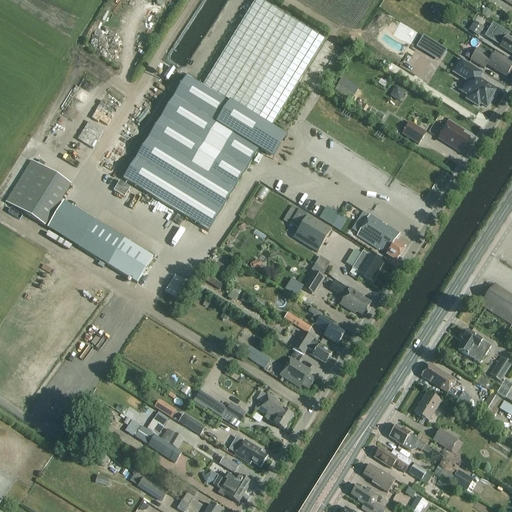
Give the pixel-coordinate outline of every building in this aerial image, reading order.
[(280,137),(271,132),(242,114),(245,109),(298,23),(260,0),(256,0),(202,89),(184,78),(122,179),(207,232),(258,150),(268,156),(280,137)] [(483,11),(482,14),(483,17),(486,18),(489,16),(490,13),(489,10),(486,9),(483,11)] [(445,19),(440,23),(444,28),(449,24),(445,19)] [(479,38),(484,30),(474,24),(469,32),(479,38)] [(140,38),(144,31),(135,26),(131,33),(140,38)] [(511,40),(507,37),(507,36),(500,31),(494,39),(502,44),(508,48),(506,51),(511,54),(511,40)] [(423,38),(417,48),(422,51),(428,41),(423,38)] [(489,57),(477,50),(470,60),(484,69),(486,66),(505,78),(511,67),(511,66),(506,63),(507,61),(499,57),(498,58),(493,55),(492,56),(491,55),(489,57)] [(478,103),(486,109),(497,91),(478,80),(481,75),(460,61),(452,74),(467,83),(461,93),(469,98),(467,101),(476,106),(478,103)] [(341,80),(335,91),(350,101),(357,90),(341,80)] [(383,118),(371,111),(368,116),(379,123),(383,118)] [(418,145),(426,133),(410,123),(402,135),(418,145)] [(460,153),(469,139),(460,134),(462,131),(449,123),(438,140),(460,153)] [(63,146),(69,136),(63,132),(57,143),(63,146)] [(61,158),(64,153),(56,148),(53,153),(61,158)] [(8,204),(46,228),(72,187),(33,163),(8,204)] [(130,188),(120,181),(113,191),(124,198),(130,188)] [(49,226),(47,229),(53,232),(78,248),(81,243),(90,229),(94,222),(69,206),(63,203),(59,210),(51,222),(49,226)] [(274,209),(268,227),(284,232),(289,215),(274,209)] [(142,222),(145,213),(137,210),(133,219),(142,222)] [(318,253),(331,231),(299,211),(290,225),(298,230),(293,238),(318,253)] [(339,230),(347,219),(338,214),(331,225),(339,230)] [(144,222),(155,229),(159,223),(148,215),(144,222)] [(397,262),(405,248),(395,242),(399,235),(370,216),(357,236),(379,250),(387,254),(386,255),(397,262)] [(78,248),(137,284),(153,258),(94,222),(90,229),(81,243),(78,248)] [(363,253),(354,268),(352,270),(372,283),(383,265),(363,253)] [(258,261),(250,265),(253,272),(261,268),(258,261)] [(316,297),(326,281),(322,278),(325,273),(314,267),(311,272),(314,273),(304,290),(316,297)] [(220,291),(224,283),(209,274),(204,281),(220,291)] [(179,301),(188,284),(175,277),(165,293),(179,301)] [(300,306),(308,299),(298,289),(303,285),(296,278),(284,290),(300,306)] [(233,290),(229,287),(225,285),(220,291),(229,296),(233,290)] [(511,325),(511,296),(494,285),(481,306),(511,325)] [(362,316),(370,305),(360,299),(362,297),(350,289),(340,305),(352,313),(353,311),(362,316)] [(465,310),(497,330),(503,321),(471,301),(465,310)] [(300,321),(289,314),(285,320),(296,327),(300,321)] [(315,324),(321,328),(327,331),(324,337),(337,345),(344,333),(332,326),(332,324),(320,317),(315,324)] [(310,335),(316,328),(308,320),(302,328),(310,335)] [(279,343),(281,332),(272,330),(269,341),(279,343)] [(480,366),(491,347),(466,332),(463,333),(460,337),(461,340),(464,342),(458,352),(480,366)] [(318,347),(311,342),(313,340),(302,333),(292,349),(304,356),(308,350),(314,353),(312,357),(315,358),(314,359),(318,360),(325,365),(331,355),(324,351),(321,348),(318,346),(318,347)] [(249,347),(243,356),(265,370),(271,361),(249,347)] [(501,384),(511,366),(511,364),(501,358),(490,377),(501,384)] [(301,387),(308,391),(315,381),(308,376),(310,372),(290,359),(279,376),(283,379),(300,389),(301,387)] [(447,395),(455,382),(429,365),(420,378),(447,395)] [(264,419),(273,425),(283,431),(292,417),(282,411),(284,408),(277,404),(278,402),(266,394),(256,410),(266,416),(264,419)] [(429,424),(442,403),(427,394),(414,414),(429,424)] [(482,411),(491,416),(494,418),(495,416),(496,414),(493,413),(500,401),(491,395),(482,411)] [(182,396),(177,403),(216,430),(221,423),(182,396)] [(242,396),(239,404),(244,406),(247,399),(242,396)] [(159,402),(154,410),(171,421),(177,412),(159,402)] [(226,413),(241,423),(247,414),(232,404),(228,410),(226,413)] [(147,431),(157,438),(168,421),(158,414),(147,431)] [(182,418),(179,424),(183,426),(200,437),(205,429),(188,418),(187,421),(182,418)] [(467,419),(464,423),(477,430),(480,426),(467,419)] [(135,425),(129,434),(133,437),(139,427),(135,425)] [(417,439),(405,432),(396,427),(392,433),(391,433),(389,436),(390,437),(389,438),(396,442),(396,443),(403,448),(411,453),(414,447),(422,452),(429,441),(419,435),(417,439)] [(450,452),(455,456),(462,445),(440,431),(433,442),(450,452)] [(169,432),(163,442),(175,450),(182,440),(169,432)] [(135,438),(148,446),(151,441),(138,433),(135,438)] [(175,450),(163,442),(161,441),(155,452),(175,464),(181,454),(175,450)] [(229,452),(235,455),(235,456),(249,466),(251,463),(260,469),(267,458),(260,454),(261,452),(244,441),(242,445),(236,441),(229,452)] [(391,456),(380,449),(374,459),(392,470),(394,467),(404,474),(412,463),(393,452),(391,456)] [(101,455),(97,463),(104,468),(109,460),(101,455)] [(234,474),(238,468),(223,458),(219,465),(234,474)] [(440,464),(434,473),(451,484),(452,482),(457,485),(463,475),(458,472),(456,475),(440,464)] [(421,483),(427,473),(414,465),(409,475),(421,483)] [(379,473),(369,467),(363,476),(372,482),(371,484),(387,495),(395,481),(380,471),(379,473)] [(230,485),(244,494),(251,483),(237,475),(234,479),(226,475),(223,480),(225,482),(230,485)] [(95,484),(106,487),(108,480),(97,476),(95,484)] [(225,482),(223,480),(218,477),(213,486),(220,490),(218,494),(223,497),(224,495),(238,504),(244,494),(230,485),(225,482)] [(143,479),(138,487),(162,502),(167,494),(143,479)] [(445,484),(441,489),(446,493),(450,487),(445,484)] [(182,504),(195,511),(220,511),(210,506),(207,511),(200,507),(201,506),(192,501),(194,498),(197,493),(185,485),(182,491),(187,494),(181,503),(182,504)] [(365,492),(356,486),(351,496),(358,501),(357,503),(364,507),(361,511),(363,511),(385,511),(386,511),(375,504),(379,498),(366,490),(365,492)] [(393,492),(401,496),(404,490),(396,486),(393,492)] [(164,503),(171,509),(178,501),(171,495),(164,503)] [(390,511),(404,511),(410,506),(399,498),(390,511)] [(410,511),(421,511),(427,504),(417,498),(409,511),(410,511)]
